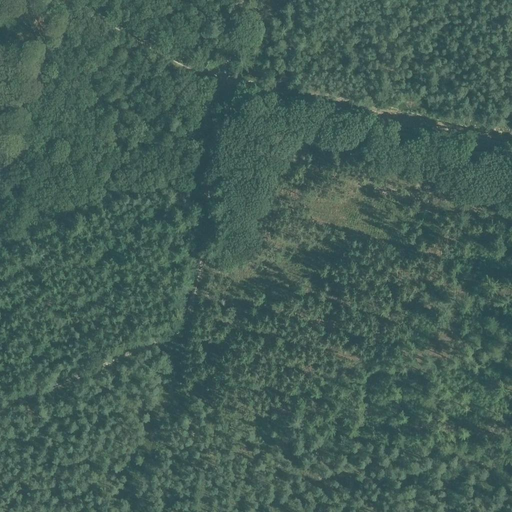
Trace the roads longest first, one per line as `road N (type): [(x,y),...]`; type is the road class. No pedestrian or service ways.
road 1 (track): [(0,417),(183,328),(224,78)]
road 2 (track): [(511,147),(278,91)]
road 3 (track): [(278,91),(191,69),(72,0)]
